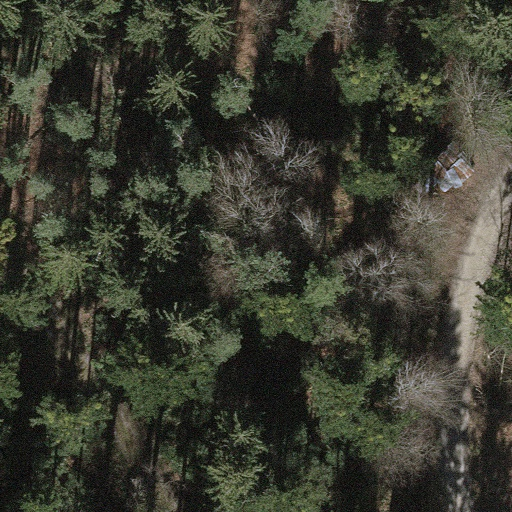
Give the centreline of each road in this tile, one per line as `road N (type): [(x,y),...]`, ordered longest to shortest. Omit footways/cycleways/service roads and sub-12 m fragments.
road 1 (track): [(511,170),(474,225),(453,397),(462,511)]
road 2 (track): [(168,511),(60,331),(0,252)]
